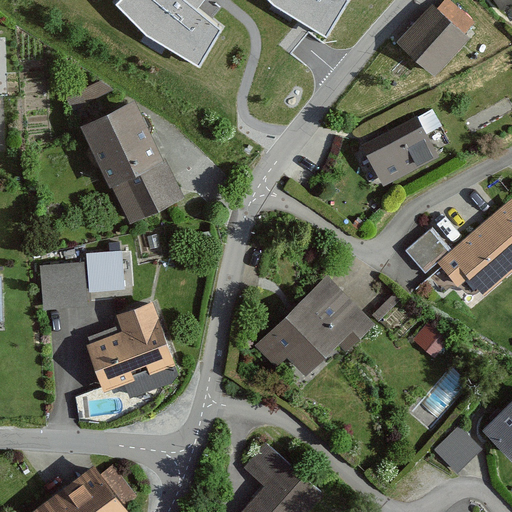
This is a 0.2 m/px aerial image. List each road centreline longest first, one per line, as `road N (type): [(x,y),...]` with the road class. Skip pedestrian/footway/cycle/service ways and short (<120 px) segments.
road 1 (residential): [(258,189),(349,251),(376,255),(437,190),(511,153)]
road 2 (residential): [(258,189),(408,0)]
road 3 (residential): [(206,402),(258,189)]
road 4 (residential): [(206,402),(275,415),(298,428),(388,511)]
road 5 (residential): [(0,436),(156,449),(187,460)]
